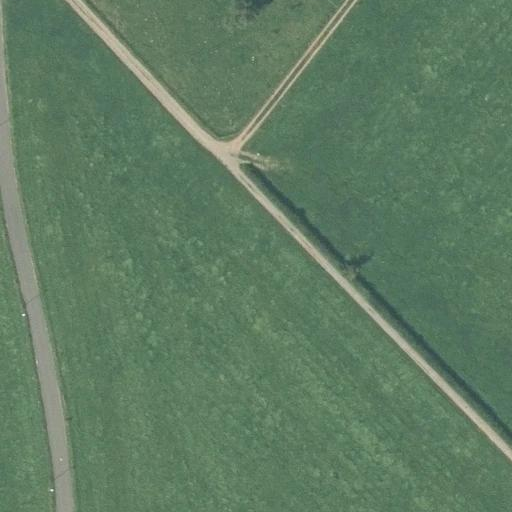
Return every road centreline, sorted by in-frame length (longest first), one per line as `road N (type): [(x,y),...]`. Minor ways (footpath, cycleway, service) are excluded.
road 1 (track): [(79,0),(511,447)]
road 2 (unclassified): [(67,511),(63,434),(16,210),(0,59)]
road 3 (track): [(335,0),(216,142)]
